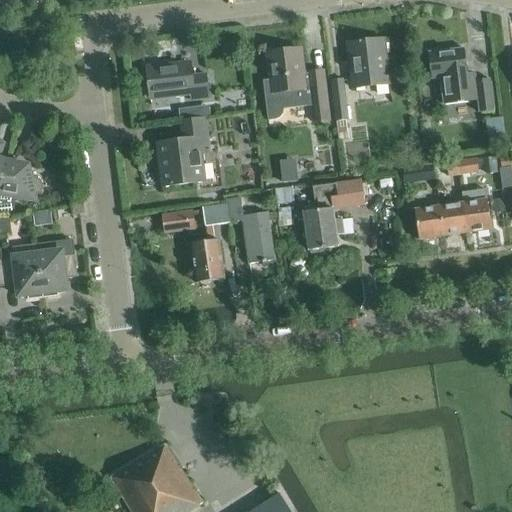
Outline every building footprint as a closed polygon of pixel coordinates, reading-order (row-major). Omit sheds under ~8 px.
[(351,90),(388,85),(383,41),(348,45),(351,71),(349,72),(351,90)] [(478,114),(493,112),(490,80),(476,82),(475,74),(467,75),(464,50),(428,54),(431,80),(440,79),(443,105),(477,101),(478,114)] [(284,109),(311,106),(313,124),(328,122),(321,72),(307,74),(307,76),(303,77),(299,51),(266,55),(269,82),(264,82),(269,121),(275,121),(280,119),(283,115),(284,109)] [(191,101),(208,99),(204,75),(191,77),(189,65),(171,67),(171,65),(146,69),(150,99),(190,94),(191,101)] [(344,121),(347,121),(342,80),(330,82),(335,122),(344,121)] [(502,118),(493,119),(496,146),(497,149),(506,148),(506,145),(502,118)] [(197,140),(207,139),(204,119),(179,122),(181,142),(157,145),(162,188),(203,183),(197,140)] [(344,121),(335,122),(337,134),(346,133),(344,121)] [(511,167),(511,156),(511,157),(501,158),(502,169),(511,167)] [(499,173),(497,158),(484,160),(486,175),(499,173)] [(456,163),(458,177),(480,173),(478,160),(456,163)] [(278,163),(281,184),(300,182),(297,161),(278,163)] [(0,216),(15,214),(14,205),(15,198),(36,202),(35,196),(36,196),(38,195),(39,194),(40,194),(40,193),(41,192),(42,191),(42,190),(42,188),(43,187),(43,186),(42,185),(42,184),(41,183),(41,182),(40,181),(39,180),(38,179),(37,178),(36,178),(35,178),(34,178),(32,178),(31,178),(29,166),(7,162),(0,189),(0,216)] [(458,177),(456,163),(447,164),(449,178),(458,177)] [(435,181),(433,167),(423,168),(425,182),(435,181)] [(365,205),(362,180),(337,184),(337,186),(312,190),(314,202),(317,202),(319,213),(303,215),(309,252),(337,248),(335,234),(342,233),(340,220),(334,221),(332,211),(365,205)] [(65,188),(62,192),(63,200),(73,199),(71,186),(65,188)] [(276,207),(291,205),(289,189),(274,191),(276,207)] [(485,191),(461,194),(463,205),(467,234),(491,231),(487,202),(485,191)] [(266,214),(253,216),(252,211),(241,213),(239,200),(227,202),(230,225),(242,223),(248,265),(274,262),(268,222),(267,215),(266,214)] [(505,213),(503,200),(494,202),(495,214),(505,213)] [(70,205),(72,216),(85,214),(83,203),(70,205)] [(213,227),(228,225),(225,205),(203,209),(208,244),(190,247),(196,284),(224,280),(218,242),(215,243),(213,227)] [(463,205),(439,208),(443,238),(467,234),(463,205)] [(439,208),(415,212),(419,241),(443,238),(439,208)] [(164,234),(194,230),(191,214),(162,218),(164,234)] [(276,214),(267,215),(268,222),(277,221),(276,214)] [(43,299),(59,297),(58,292),(67,291),(66,279),(78,278),(73,240),(37,245),(43,299)] [(27,296),(28,301),(43,299),(37,245),(12,248),(14,259),(2,260),(6,287),(17,285),(18,297),(27,296)] [(191,511),(202,506),(165,447),(112,480),(132,511),(191,511)] [(292,511),(282,495),(254,511),(292,511)]
